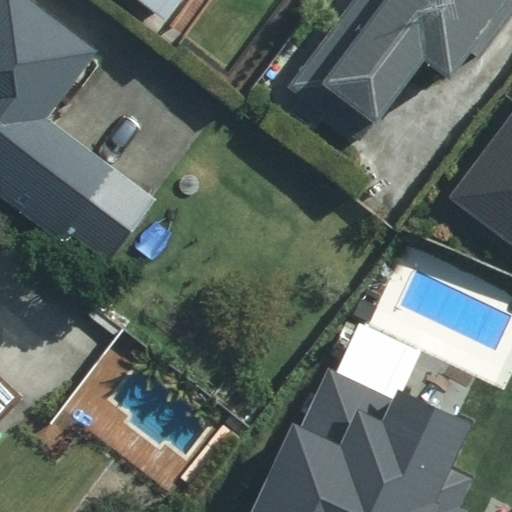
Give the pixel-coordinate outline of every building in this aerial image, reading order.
[(106,36),(53,0),(0,0),(0,177),(79,232),(129,160),(55,109),(106,36)] [(170,0),(187,11),(194,0),(170,0)] [(511,0),(358,0),(298,80),(368,133),(441,38),(470,60),(511,3),(511,0)] [(511,123),(461,193),(511,230),(511,123)] [(296,409),(248,511),(450,511),(475,460),(457,452),(476,410),(397,373),(391,385),(333,359),(309,410),(296,409)]
